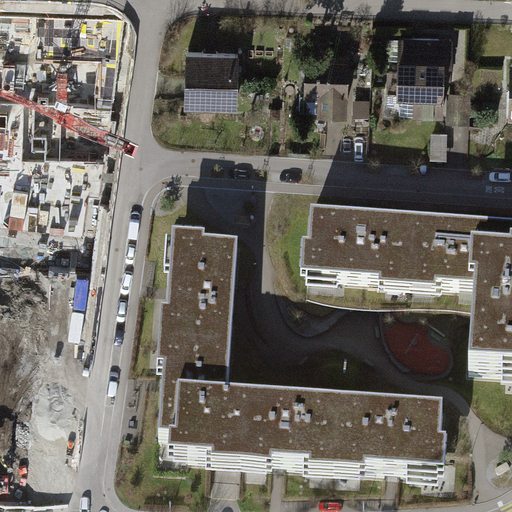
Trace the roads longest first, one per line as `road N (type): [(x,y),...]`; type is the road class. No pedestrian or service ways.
road 1 (residential): [(511,186),(135,160)]
road 2 (residential): [(89,511),(135,160)]
road 3 (residential): [(135,160),(154,0)]
